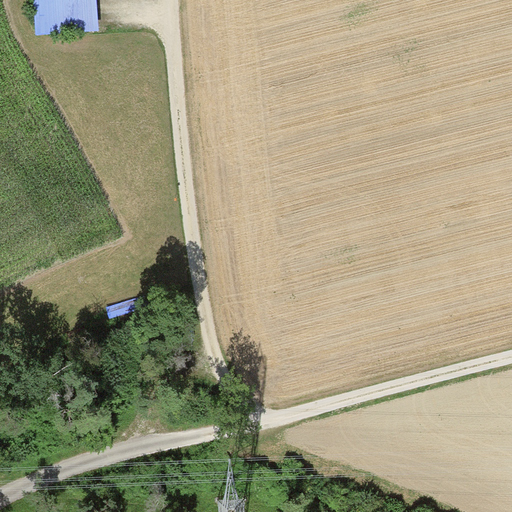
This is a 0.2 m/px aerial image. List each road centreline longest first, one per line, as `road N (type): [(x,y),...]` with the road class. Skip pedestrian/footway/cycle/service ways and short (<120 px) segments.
road 1 (track): [(0,502),(33,482),(155,442),(511,356)]
road 2 (track): [(166,0),(175,135),(212,372),(254,421)]
